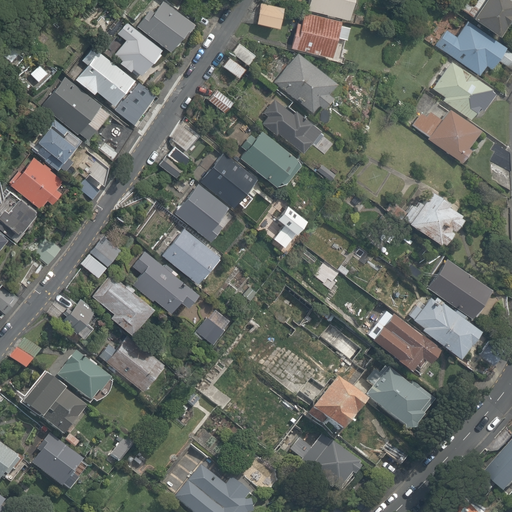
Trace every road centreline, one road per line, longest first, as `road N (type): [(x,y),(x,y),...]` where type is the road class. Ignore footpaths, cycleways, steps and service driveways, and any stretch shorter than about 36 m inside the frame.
road 1 (residential): [(0,341),(56,277),(241,0)]
road 2 (tertiary): [(511,383),(393,511)]
